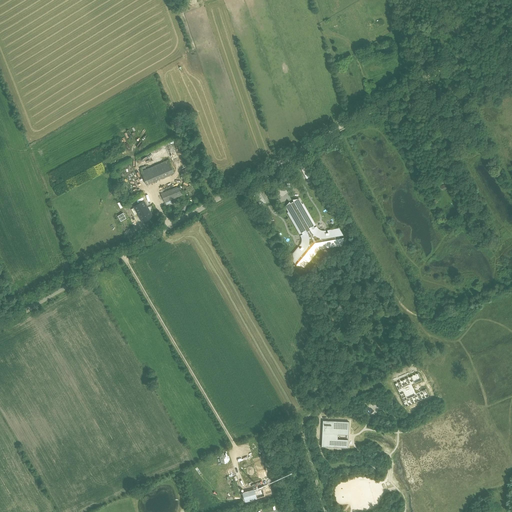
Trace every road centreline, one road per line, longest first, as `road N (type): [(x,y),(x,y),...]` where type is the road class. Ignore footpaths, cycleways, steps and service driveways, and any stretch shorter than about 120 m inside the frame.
road 1 (unclassified): [(0,326),(295,153)]
road 2 (track): [(295,153),(511,26)]
road 3 (unknown): [(328,511),(303,428),(308,417),(328,415)]
